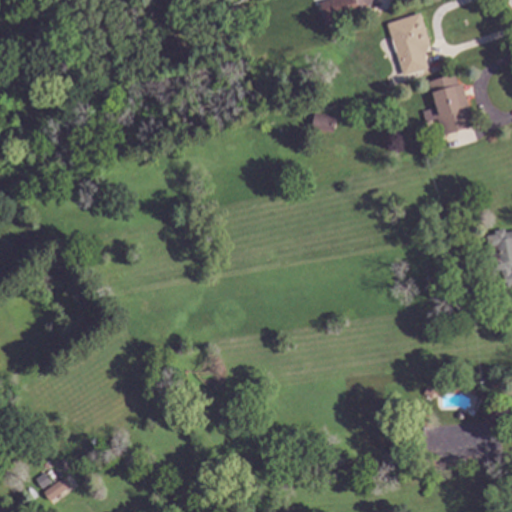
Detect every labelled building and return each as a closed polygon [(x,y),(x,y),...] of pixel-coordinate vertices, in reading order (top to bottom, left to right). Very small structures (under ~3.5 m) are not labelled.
[(371,0),(368,11),(323,25),(316,3),(326,0),(371,0)] [(429,43),(423,55),(426,69),(401,76),(385,24),(420,13),(429,43)] [(118,35),(106,37),(102,23),(115,21),(118,35)] [(456,85),(461,84),(473,126),(440,136),(432,108),(435,108),(428,81),(453,74),(456,85)] [(334,117),(331,133),(309,129),(313,112),(334,117)] [(504,232),(511,230),(511,268),(509,269),(509,271),(511,270),(511,287),(504,289),(500,271),(490,273),(483,236),(493,234),(492,230),(503,228),(504,232)] [(476,295),(463,296),(462,285),(475,284),(476,295)] [(433,391),(430,398),(421,394),(425,387),(433,391)] [(49,483),(41,489),(34,479),(42,473),(49,483)] [(69,488),(49,502),(41,491),(61,477),(69,488)] [(171,487),(163,492),(158,484),(165,479),(171,487)]
